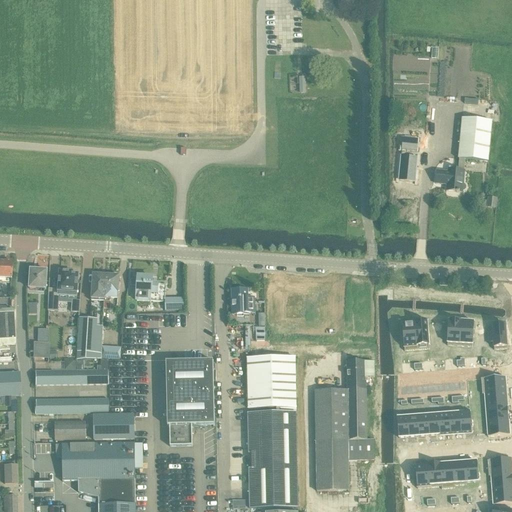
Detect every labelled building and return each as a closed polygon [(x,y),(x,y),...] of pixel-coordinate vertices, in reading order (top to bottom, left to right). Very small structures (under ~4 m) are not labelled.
[(462,119),(458,160),(459,160),(458,169),(464,169),(465,160),(488,162),(492,122),(462,119)] [(401,157),(399,181),(415,182),(417,158),(406,157),(406,151),(417,152),(418,140),(403,139),(402,151),(401,157)] [(437,172),(435,184),(446,185),(446,192),(456,193),(459,193),(462,193),(462,192),(463,192),(465,191),(466,189),(466,187),(465,185),(463,184),(464,172),(464,171),(464,169),(458,169),(458,171),(448,170),(448,173),(437,172)] [(487,198),(486,208),(495,209),(496,199),(487,198)] [(0,261),(0,278),(10,279),(11,262),(0,261)] [(30,273),(29,289),(36,290),(36,287),(46,288),(47,271),(36,271),(36,273),(30,273)] [(49,289),(48,311),(58,312),(58,303),(58,301),(72,302),(72,301),(76,301),(76,297),(77,275),(72,275),(72,273),(69,273),(60,272),(59,290),(49,289)] [(91,286),(90,290),(92,291),(91,302),(93,302),(104,302),(106,276),(100,275),(99,274),(95,274),(94,275),(93,275),(92,285),(91,286)] [(104,302),(104,310),(108,310),(117,311),(118,300),(118,292),(119,292),(120,288),(118,287),(119,276),(117,276),(116,275),(112,275),(111,276),(106,276),(104,302)] [(131,279),(130,286),(137,286),(136,301),(152,302),(165,303),(165,299),(166,285),(158,284),(158,286),(152,286),(152,281),(152,278),(138,277),(138,279),(131,279)] [(440,279),(440,287),(447,287),(448,279),(440,279)] [(247,290),(231,291),(232,316),(248,315),(248,314),(254,314),(254,298),(248,299),(247,290)] [(334,296),(309,296),(309,314),(334,314),(334,296)] [(72,304),(71,313),(79,313),(80,301),(76,301),(72,301),(72,302),(72,304)] [(13,310),(0,310),(0,346),(15,346),(13,310)] [(79,319),(77,361),(101,360),(101,359),(101,347),(102,335),(103,327),(90,326),(90,319),(79,319)] [(449,322),(447,344),(460,345),(461,322),(449,322)] [(461,322),(460,345),(472,346),(473,323),(461,322)] [(427,323),(415,324),(417,351),(429,350),(427,323)] [(415,324),(402,325),(404,352),(417,351),(415,324)] [(495,332),(491,332),(491,343),(496,342),(496,351),(509,350),(507,325),(495,326),(495,332)] [(265,327),(255,327),(255,335),(256,341),(266,341),(265,327)] [(34,344),(34,358),(48,358),(48,344),(34,344)] [(101,347),(101,359),(108,359),(109,359),(109,348),(101,347)] [(295,359),(247,359),(248,409),(296,408),(295,359)] [(213,362),(166,363),(167,427),(169,427),(170,447),(192,447),(192,426),(214,426),(213,362)] [(19,374),(0,374),(0,397),(20,396),(19,374)] [(505,378),(483,380),(485,394),(506,393),(505,378)] [(506,393),(485,394),(486,409),(507,407),(506,393)] [(507,407),(486,409),(487,423),(508,421),(507,407)] [(296,413),(247,414),(248,454),(251,454),(252,469),(249,469),(249,510),(298,509),(296,413)] [(470,413),(459,414),(460,434),(471,433),(470,413)] [(459,414),(449,415),(450,435),(460,434),(459,414)] [(134,415),(94,416),(94,441),(134,440),(134,415)] [(439,415),(428,416),(430,437),(440,436),(439,415)] [(449,415),(439,415),(440,436),(450,435),(449,415)] [(428,416),(418,417),(420,437),(430,437),(428,416)] [(418,417),(408,418),(410,438),(420,437),(418,417)] [(408,418),(397,419),(399,439),(410,438),(408,418)] [(508,421),(487,423),(488,438),(510,436),(508,421)] [(85,423),(55,424),(56,442),(85,441),(85,423)] [(8,430),(5,430),(5,437),(13,437),(13,431),(13,425),(8,425),(8,430)] [(134,511),(133,444),(55,446),(56,458),(62,460),(63,482),(78,482),(79,494),(98,499),(98,511),(134,511)] [(511,466),(511,459),(490,461),(491,476),(511,474),(511,466)] [(476,462),(464,463),(465,483),(478,482),(476,462)] [(464,463),(452,464),(454,484),(465,483),(464,463)] [(452,464),(440,465),(442,485),(454,484),(452,464)] [(440,465),(428,466),(430,486),(442,485),(440,465)] [(428,466),(416,467),(417,487),(430,486),(428,466)] [(511,474),(491,476),(492,490),(511,488),(511,474)] [(511,488),(492,490),(493,505),(511,503),(511,488)]
